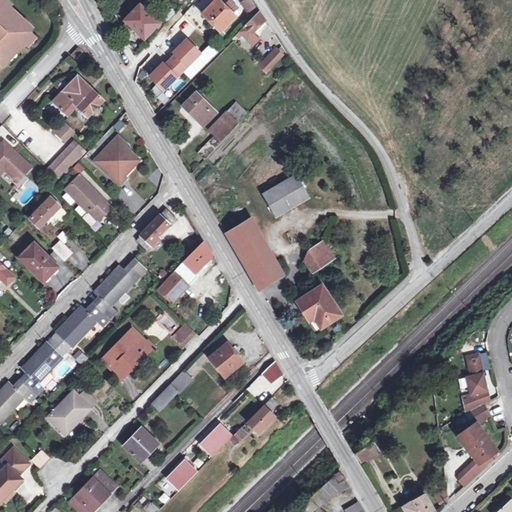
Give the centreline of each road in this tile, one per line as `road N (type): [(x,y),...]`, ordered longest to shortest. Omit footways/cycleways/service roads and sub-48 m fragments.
road 1 (residential): [(257,0),(305,67),(382,150),(424,276)]
road 2 (residential): [(39,511),(246,290)]
road 3 (residential): [(184,184),(153,205),(0,370)]
road 4 (residential): [(424,276),(303,383)]
road 5 (secondary): [(184,184),(102,47)]
road 6 (secondary): [(376,511),(303,383)]
road 7 (secondary): [(246,290),(184,184)]
